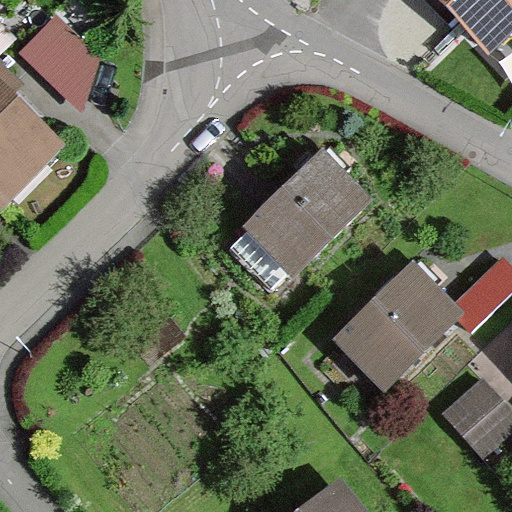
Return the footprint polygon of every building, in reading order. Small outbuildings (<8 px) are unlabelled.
[(511,0),(431,0),(481,51),(511,20),(511,0)] [(0,179),(41,138),(0,97),(0,179)] [(292,270),(296,274),(364,207),(317,161),(228,249),(270,292),(292,270)] [(468,336),(511,291),(511,278),(497,263),(447,312),(409,273),(341,340),(387,387),(454,321),(468,336)] [(145,363),(176,340),(165,324),(133,347),(145,363)] [(439,419),(478,462),(498,444),(511,431),(511,419),(479,383),(439,419)] [(511,431),(498,444),(511,459),(511,431)] [(350,511),(339,498),(321,511),(350,511)]
